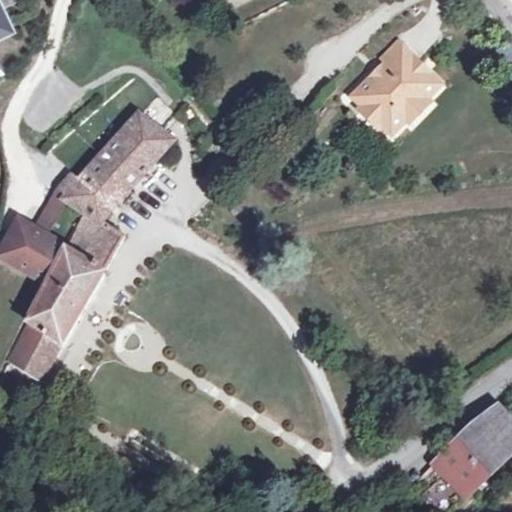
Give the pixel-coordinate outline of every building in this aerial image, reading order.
[(387,70),(404,53),(397,47),(380,63),(387,70)] [(404,53),(387,70),(355,102),(367,114),(363,118),(377,131),(382,128),(393,139),(408,124),(412,127),(418,121),(424,119),(425,114),(431,108),(427,104),(441,89),(429,78),(425,81),(412,69),(416,65),(404,53)] [(425,81),(429,78),(416,65),(412,69),(425,81)] [(139,115),(126,128),(160,157),(173,144),(139,115)] [(66,194),(66,195),(84,211),(75,226),(78,228),(88,234),(97,220),(101,223),(160,157),(126,128),(79,179),(66,194)] [(66,194),(79,179),(73,175),(59,190),(66,194)] [(44,233),(66,195),(66,194),(59,190),(56,189),(35,225),(34,227),(44,233)] [(0,257),(13,265),(34,227),(35,225),(22,218),(0,256),(0,257)] [(34,227),(13,265),(46,284),(9,364),(42,383),(62,346),(64,347),(104,275),(102,273),(123,236),(104,225),(95,239),(84,258),(67,248),(44,233),(34,227)] [(95,239),(88,234),(78,228),(67,248),(84,258),(95,239)] [(478,493),(511,462),(511,409),(509,407),(448,461),(478,493)]
